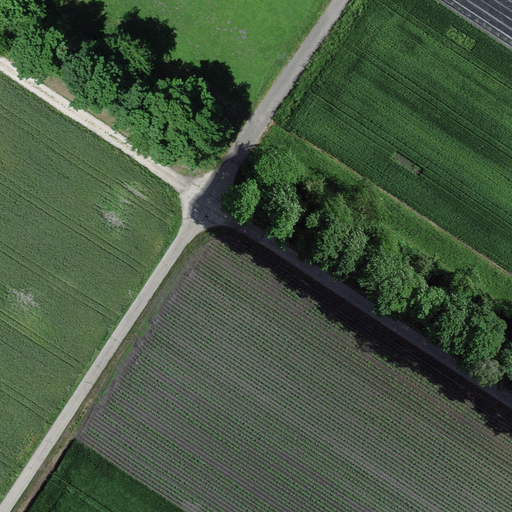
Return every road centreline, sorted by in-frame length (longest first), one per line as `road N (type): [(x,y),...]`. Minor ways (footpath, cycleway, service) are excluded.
road 1 (track): [(511,409),(205,212)]
road 2 (track): [(205,212),(5,511)]
road 3 (track): [(345,0),(205,212)]
road 4 (track): [(0,75),(205,212)]
